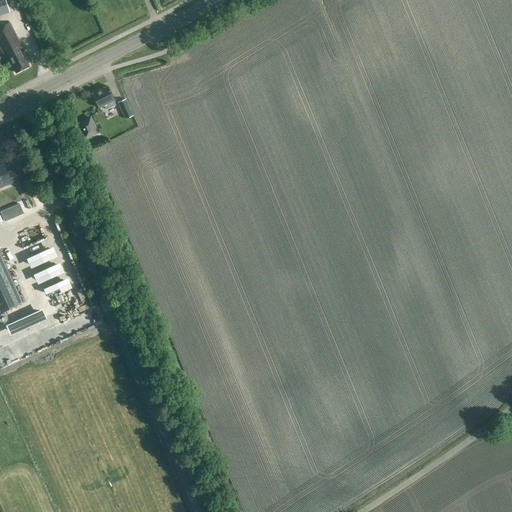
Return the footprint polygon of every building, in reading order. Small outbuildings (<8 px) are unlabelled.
[(0,0),(0,15),(8,12),(3,0),(0,0)] [(9,22),(0,26),(0,49),(7,64),(10,62),(15,73),(29,66),(19,46),(21,45),(9,22)] [(106,110),(115,105),(113,100),(114,100),(107,86),(91,94),(98,108),(104,105),(106,110)] [(125,99),(124,99),(117,102),(122,114),(130,110),(125,99)] [(85,138),(96,133),(97,132),(90,119),(78,125),(82,132),(80,133),(83,139),(85,138)] [(95,125),(99,134),(108,130),(104,121),(95,125)] [(0,187),(18,180),(14,170),(7,173),(3,164),(0,165),(0,187)] [(35,176),(24,181),(30,196),(42,191),(35,176)] [(52,193),(29,200),(33,211),(55,203),(52,193)] [(0,218),(3,225),(18,218),(14,208),(0,213),(0,218)] [(0,312),(20,303),(0,257),(0,312)] [(80,271),(55,281),(65,307),(73,303),(71,298),(78,295),(80,299),(94,293),(91,285),(87,287),(80,271)]
